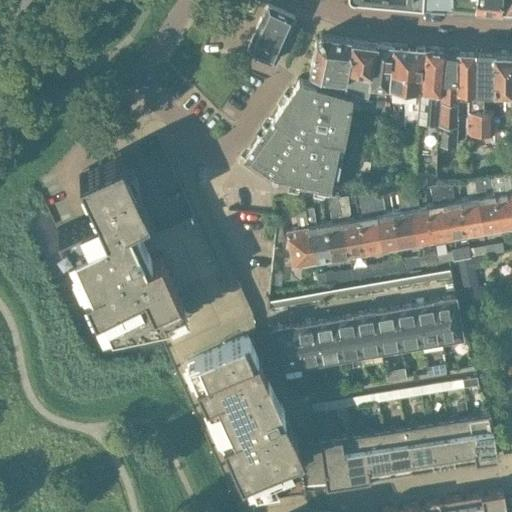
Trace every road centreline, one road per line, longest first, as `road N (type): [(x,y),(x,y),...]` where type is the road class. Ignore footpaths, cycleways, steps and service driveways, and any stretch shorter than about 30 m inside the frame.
road 1 (residential): [(316,5),(362,20),(511,28)]
road 2 (residential): [(217,150),(197,143),(147,82),(147,64),(186,0)]
